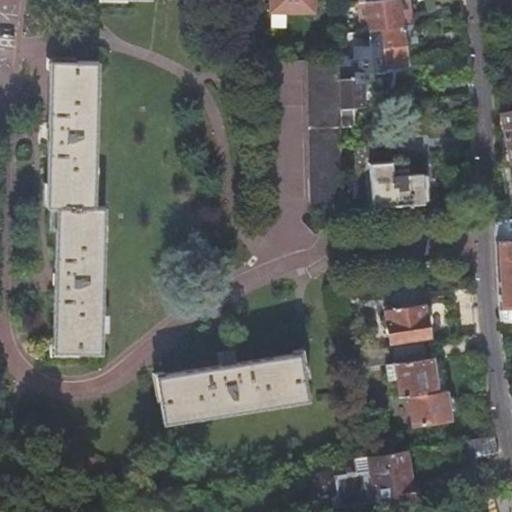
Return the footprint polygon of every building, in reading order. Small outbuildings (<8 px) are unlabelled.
[(270,0),(271,14),(317,14),(317,0),(270,0)] [(366,2),(370,30),(402,25),(398,0),(375,0),(373,1),(366,2)] [(348,5),(336,7),(337,18),(349,16),(348,5)] [(407,56),(402,25),(370,30),(371,47),(354,47),(354,61),(339,61),(339,81),(371,78),(371,70),(385,69),(384,62),(408,60),(407,56)] [(414,53),(414,55),(415,60),(415,61),(435,58),(434,51),(414,53)] [(339,61),(307,62),(309,210),(341,209),(340,145),(340,127),(340,108),(339,83),(339,81),(339,61)] [(49,62),(46,207),(57,207),(54,351),(101,352),(103,208),(93,208),(96,64),(49,62)] [(371,78),(339,81),(339,83),(341,82),(341,108),(340,108),(340,127),(354,126),(353,108),(363,107),(362,91),(372,91),(371,78)] [(468,95),(467,79),(443,84),(444,96),(468,95)] [(468,95),(444,96),(444,112),(455,111),(469,108),(468,95)] [(386,107),(379,107),(375,107),(375,114),(375,121),(379,121),(380,137),(418,135),(416,107),(386,108),(386,107)] [(511,164),(511,112),(491,118),(503,166),(511,164)] [(389,146),(363,148),(364,165),(369,164),(371,193),(384,193),(385,206),(423,204),(421,173),(392,175),(389,146)] [(510,235),(494,236),(495,250),(499,310),(511,309),(511,253),(509,253),(510,235)] [(428,336),(419,281),(384,284),(388,307),(383,307),(388,341),(428,336)] [(394,346),(355,352),(357,369),(387,365),(389,379),(397,377),(400,397),(440,391),(435,358),(397,363),(394,346)] [(299,354),(156,377),(163,424),(306,400),(299,354)] [(494,436),(475,439),(478,458),(498,454),(496,445),(494,436)] [(404,450),(368,456),(359,458),(367,511),(378,511),(413,507),(404,450)]
